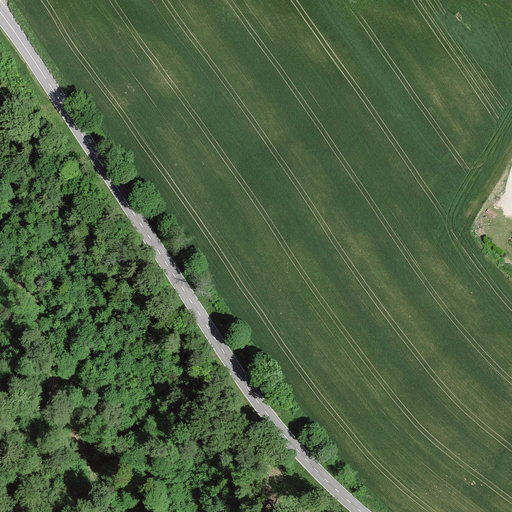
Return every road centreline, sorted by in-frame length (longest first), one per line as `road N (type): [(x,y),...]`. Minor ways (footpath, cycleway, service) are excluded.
road 1 (tertiary): [(0,11),(266,414),(360,511)]
road 2 (track): [(112,511),(38,342)]
